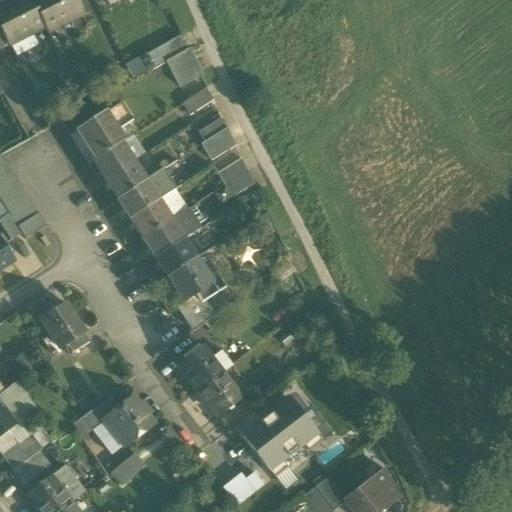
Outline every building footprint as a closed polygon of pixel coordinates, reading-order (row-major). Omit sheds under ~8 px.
[(32,34),(45,28),(30,0),(16,0),(0,9),(0,31),(8,46),(32,34)] [(73,0),(30,0),(45,28),(47,31),(81,14),(75,2),(73,0)] [(102,0),(107,9),(124,0),(102,0)] [(0,50),(8,46),(0,31),(0,50)] [(32,34),(8,46),(15,59),(38,47),(32,34)] [(155,70),(166,63),(187,51),(188,51),(180,36),(147,54),(155,70)] [(200,75),(187,51),(166,63),(179,87),(200,75)] [(133,82),(155,70),(147,54),(125,66),(133,82)] [(51,89),(33,92),(37,113),(56,109),(51,89)] [(182,105),(190,117),(213,102),(205,90),(182,105)] [(88,165),(93,162),(120,144),(123,142),(117,132),(133,122),(121,104),(71,137),(88,165)] [(198,133),(205,144),(227,130),(220,119),(198,133)] [(235,147),(227,130),(205,144),(202,146),(211,162),(235,147)] [(133,136),(123,142),(120,144),(133,163),(145,156),(133,136)] [(133,163),(120,144),(93,162),(105,181),(133,163)] [(217,176),(224,188),(247,173),(241,160),(217,176)] [(145,183),(133,163),(105,181),(117,201),(145,183)] [(0,189),(14,181),(7,169),(0,173),(0,189)] [(162,172),(145,183),(158,202),(175,191),(162,172)] [(254,186),(247,173),(224,188),(231,199),(254,186)] [(22,192),(14,181),(0,189),(0,202),(2,205),(22,192)] [(130,220),(158,202),(145,183),(117,201),(130,220)] [(231,199),(224,188),(213,194),(220,206),(231,199)] [(188,211),(175,191),(158,202),(170,222),(188,211)] [(29,204),(22,192),(2,205),(7,214),(9,217),(29,204)] [(170,222),(158,202),(130,220),(142,240),(170,222)] [(37,216),(29,204),(9,217),(16,228),(37,216)] [(188,211),(170,222),(183,241),(200,231),(188,211)] [(0,223),(11,241),(21,235),(16,228),(9,217),(7,214),(0,218),(0,223)] [(45,228),(37,216),(16,228),(21,235),(24,241),(37,233),(45,228)] [(274,243),(259,219),(246,228),(261,251),(274,243)] [(155,259),(183,241),(170,222),(142,240),(155,259)] [(37,233),(45,245),(53,240),(45,228),(37,233)] [(194,260),(183,241),(155,259),(167,278),(195,261),(194,260)] [(0,243),(0,272),(13,264),(0,243)] [(195,261),(212,286),(217,295),(225,289),(203,254),(194,260),(195,261)] [(212,286),(195,261),(167,278),(184,305),(195,297),(212,286)] [(270,277),(277,287),(295,273),(287,263),(270,277)] [(203,303),(217,295),(212,286),(195,297),(200,305),(203,303)] [(177,309),(193,333),(212,318),(203,303),(200,305),(195,297),(184,305),(177,309)] [(41,322),(59,349),(66,344),(83,334),(84,333),(65,305),(41,322)] [(280,309),(269,317),(277,328),(288,320),(280,309)] [(66,344),(72,354),(89,343),(83,334),(66,344)] [(177,368),(196,394),(220,376),(209,361),(200,350),(177,368)] [(37,367),(25,352),(10,363),(22,378),(37,367)] [(220,352),(209,361),(220,376),(232,367),(220,352)] [(239,401),(220,376),(196,394),(216,419),(239,401)] [(16,385),(10,390),(29,415),(35,410),(16,385)] [(10,390),(0,396),(0,406),(14,424),(4,432),(4,433),(22,419),(29,415),(10,390)] [(76,403),(85,417),(99,406),(91,393),(76,403)] [(91,433),(92,434),(104,423),(120,410),(110,398),(99,406),(85,417),(81,421),(91,433)] [(104,423),(124,448),(152,425),(146,417),(149,414),(142,405),(139,407),(133,400),(120,410),(104,423)] [(289,401),(265,419),(292,453),(302,445),(308,452),(321,443),(300,416),(289,401)] [(0,434),(4,432),(14,424),(0,406),(0,434)] [(311,407),(300,416),(321,443),(333,434),(311,407)] [(33,433),(22,419),(4,433),(4,432),(0,434),(0,456),(1,458),(30,436),(33,433)] [(274,479),(286,469),(280,461),(292,453),(265,419),(242,438),(274,479)] [(82,440),(91,433),(81,421),(73,427),(82,440)] [(111,458),(124,448),(104,423),(92,434),(111,458)] [(40,427),(33,433),(30,436),(41,450),(52,442),(40,427)] [(1,458),(13,473),(38,453),(41,450),(30,436),(1,458)] [(291,474),(312,458),(308,452),(302,445),(292,453),(280,461),(286,469),(274,479),(285,493),(298,483),(291,474)] [(50,469),(38,453),(13,473),(25,488),(50,469)] [(144,468),(134,455),(110,474),(120,487),(144,468)] [(65,468),(50,479),(70,505),(84,493),(65,468)] [(342,500),(350,511),(380,511),(388,507),(386,504),(397,495),(392,488),(394,486),(387,477),(389,476),(383,469),(342,500)] [(240,475),(222,489),(236,508),(263,487),(253,474),(245,481),(240,475)] [(39,511),(60,511),(70,505),(50,479),(27,496),(39,511)] [(318,492),(331,509),(341,501),(328,484),(318,492)] [(310,511),(331,511),(314,489),(301,500),(306,506),(310,511)]
